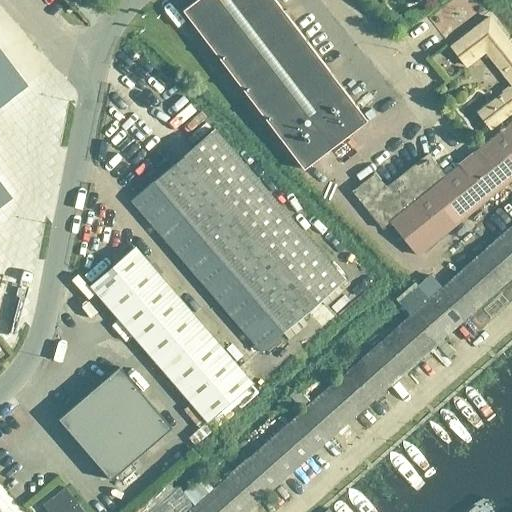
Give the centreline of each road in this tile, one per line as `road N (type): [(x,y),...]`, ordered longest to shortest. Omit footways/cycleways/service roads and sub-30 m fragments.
road 1 (unclassified): [(0,390),(40,335),(92,76),(106,31),(129,0)]
road 2 (unclassified): [(289,511),(511,316)]
road 3 (unclassified): [(412,104),(332,0)]
